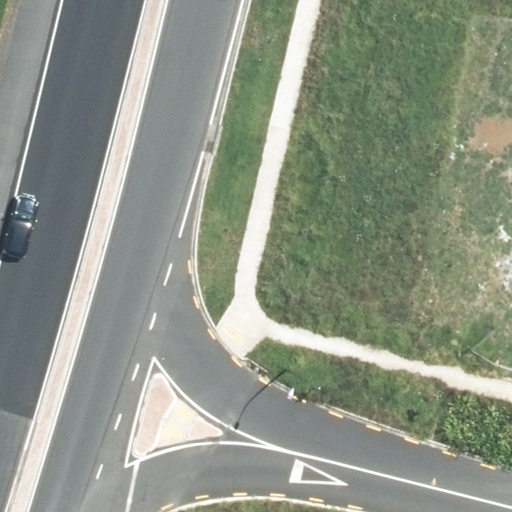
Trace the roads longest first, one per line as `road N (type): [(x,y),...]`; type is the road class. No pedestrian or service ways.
road 1 (secondary): [(217,0),(146,279)]
road 2 (secondary): [(0,247),(62,0)]
road 3 (secondary): [(146,279),(85,511)]
road 4 (residential): [(283,450),(511,507)]
road 5 (residential): [(146,279),(186,345),(283,450)]
road 6 (residential): [(283,450),(208,458),(159,476),(117,511)]
